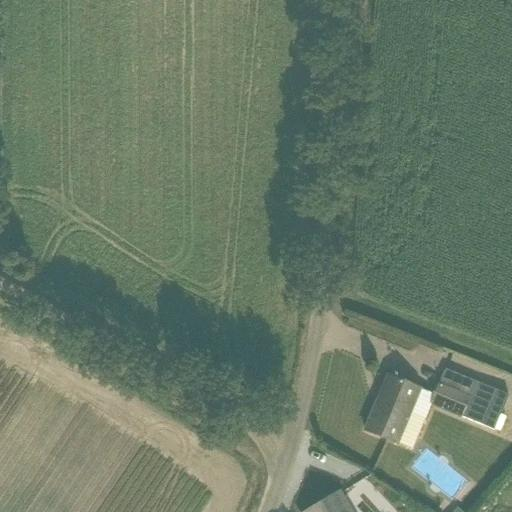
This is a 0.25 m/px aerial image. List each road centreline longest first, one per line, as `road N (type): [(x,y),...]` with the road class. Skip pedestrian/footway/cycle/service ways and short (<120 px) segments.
road 1 (unclassified): [(290,457),(325,301),(347,0)]
road 2 (unclassified): [(290,457),(0,296)]
